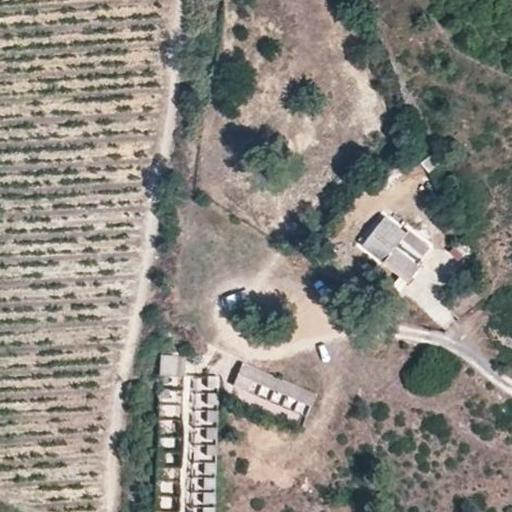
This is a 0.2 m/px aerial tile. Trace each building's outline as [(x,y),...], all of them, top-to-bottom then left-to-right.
[(433,153),(422,162),(430,171),(441,162),(433,153)] [(364,246),(401,276),(408,283),(424,263),(401,243),(407,235),(386,218),(364,246)] [(459,243),(450,253),(459,261),(467,252),(459,243)] [(408,283),(401,276),(393,285),(400,292),(408,283)] [(311,408),(316,397),(243,366),(233,387),(246,393),(251,382),(311,408)] [(184,389),(185,370),(161,370),(160,389),(184,389)] [(218,407),(219,396),(208,395),(207,407),(218,407)] [(218,424),(218,413),(207,413),(207,424),(218,424)] [(218,441),(218,430),(207,430),(207,441),(218,441)] [(217,458),(217,448),(207,448),(206,458),(217,458)] [(216,476),(217,465),(206,465),(206,475),(216,476)] [(216,491),(217,480),(206,480),(205,491),(216,491)] [(216,505),(216,495),(205,494),(205,505),(216,505)]
